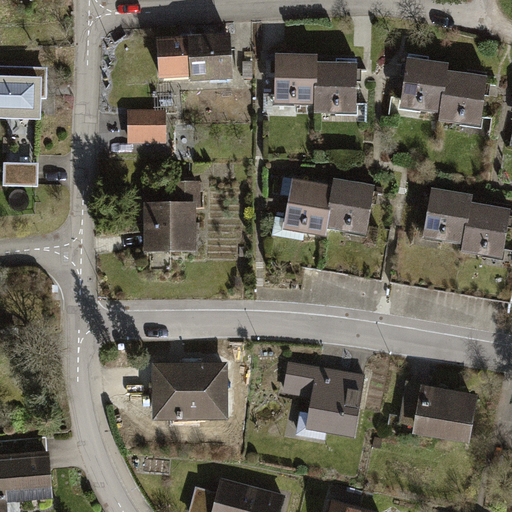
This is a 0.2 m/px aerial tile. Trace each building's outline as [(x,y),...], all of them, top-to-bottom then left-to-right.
[(230,38),(159,42),(161,76),(192,74),(193,78),(232,76),(230,38)] [(317,56),(276,55),(275,98),(295,98),(295,105),(316,106),(317,64),(317,56)] [(406,72),(402,102),(422,104),(421,111),(441,114),(447,72),(448,65),(408,59),(406,72)] [(357,64),(317,64),(316,106),(316,113),(337,113),(337,107),(357,107),(357,73),(357,64)] [(0,113),(38,114),(39,84),(44,84),(45,71),(0,69),(0,113)] [(487,78),(447,72),(441,114),(440,122),(461,124),(462,118),(481,120),(486,87),(487,78)] [(165,113),(130,113),(130,139),(165,139),(165,113)] [(37,169),(6,169),(6,185),(37,186),(37,169)] [(334,187),(294,180),(286,223),(305,226),(304,233),(325,236),(327,229),(334,187)] [(335,180),(334,187),(327,229),(366,236),(372,200),(375,187),(335,180)] [(173,206),(148,207),(149,250),(193,249),(193,207),(198,207),(198,184),(173,184),(173,206)] [(472,196),(432,189),(430,203),(424,238),(464,245),(471,204),(472,196)] [(511,210),(471,204),(464,245),(463,253),(503,259),(509,220),(511,210)] [(18,329),(0,331),(0,345),(19,343),(18,329)] [(191,365),(156,365),(157,413),(179,413),(179,418),(182,418),(182,408),(200,408),(200,418),(226,418),(226,367),(191,367),(191,365)] [(342,376),(289,367),(286,390),(300,392),(301,387),(313,390),(309,415),(302,413),(299,431),(301,435),(325,438),(326,431),(355,436),(365,377),(342,373),(342,376)] [(427,387),(409,384),(404,414),(421,417),(419,429),(466,437),(473,400),(427,392),(427,387)] [(0,441),(0,511),(5,511),(5,500),(51,497),(47,438),(0,441)] [(280,511),(284,499),(222,482),(219,494),(197,489),(191,511),(280,511)]
